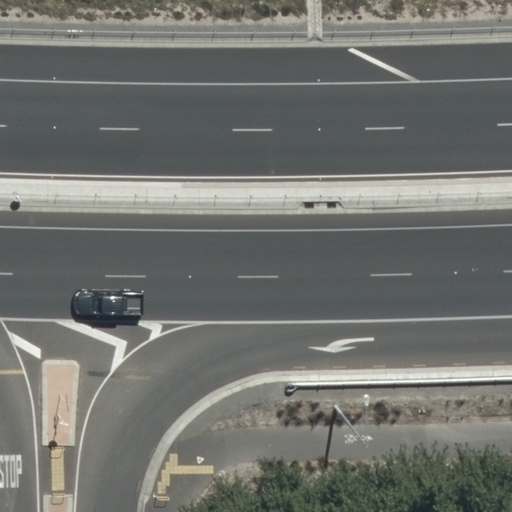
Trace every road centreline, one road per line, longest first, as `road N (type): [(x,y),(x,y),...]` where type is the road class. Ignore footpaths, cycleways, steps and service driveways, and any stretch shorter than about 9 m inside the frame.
road 1 (trunk): [(511,271),(319,280),(0,274)]
road 2 (trunk): [(0,119),(511,121)]
road 3 (trunk): [(511,335),(270,343),(177,364),(138,394),(112,436),(105,511)]
